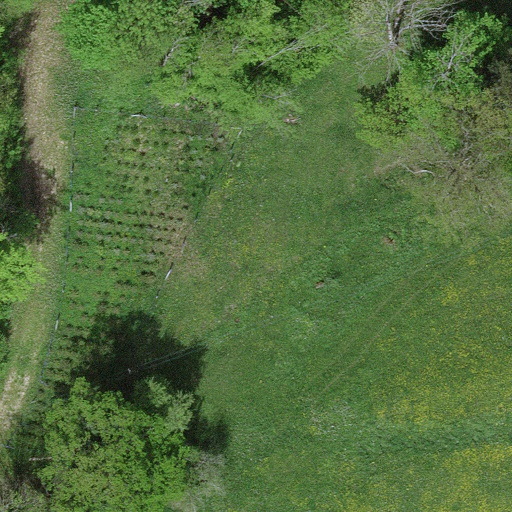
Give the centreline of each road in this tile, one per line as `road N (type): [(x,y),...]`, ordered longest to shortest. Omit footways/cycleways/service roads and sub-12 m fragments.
road 1 (track): [(0,411),(45,333),(56,267),(41,88),(41,42),(54,7)]
road 2 (track): [(0,507),(34,495),(143,497),(168,511)]
